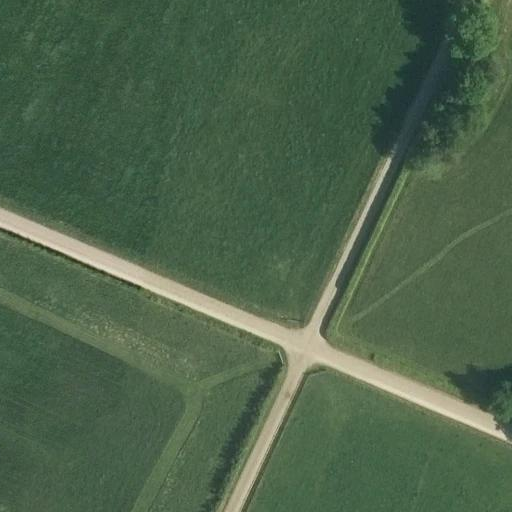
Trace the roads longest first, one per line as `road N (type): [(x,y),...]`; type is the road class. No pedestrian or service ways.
road 1 (track): [(308,330),(467,0)]
road 2 (track): [(308,330),(0,206)]
road 3 (track): [(511,420),(308,330)]
road 4 (track): [(224,511),(308,330)]
